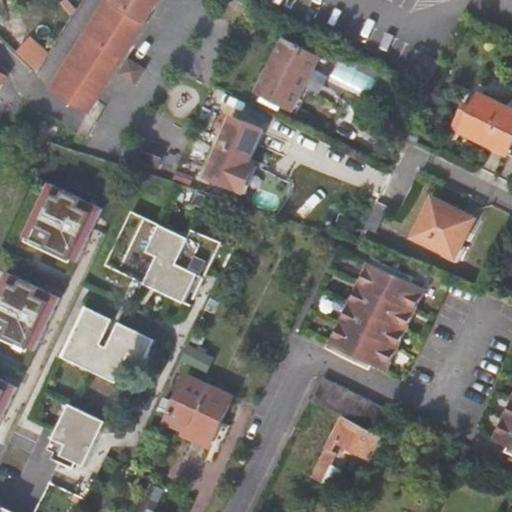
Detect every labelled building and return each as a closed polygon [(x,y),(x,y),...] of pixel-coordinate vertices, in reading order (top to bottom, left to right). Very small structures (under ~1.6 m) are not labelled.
[(91,112),(160,0),(109,0),(55,88),(91,112)] [(39,67),(53,50),(33,34),(19,51),(39,67)] [(294,113),(321,58),(285,40),(258,94),(294,113)] [(432,85),(443,61),(419,49),(407,73),(432,85)] [(138,83),(147,67),(129,57),(120,72),(138,83)] [(370,98),(379,75),(339,58),(329,81),(370,98)] [(0,116),(21,93),(0,73),(0,116)] [(509,156),(511,150),(511,110),(506,107),(480,95),(472,110),(461,133),(509,156)] [(46,114),(24,100),(6,128),(19,133),(32,137),(46,114)] [(468,107),(456,130),(461,133),(472,110),(468,107)] [(52,144),(64,126),(46,114),(32,137),(35,138),(41,140),(50,143),(52,144)] [(249,165),(264,130),(233,116),(207,177),(244,193),(255,167),(249,165)] [(4,127),(0,133),(0,176),(19,133),(6,128),(4,127)] [(11,190),(35,138),(32,137),(19,133),(0,176),(0,209),(7,213),(11,190)] [(0,242),(11,217),(15,219),(50,143),(41,140),(7,213),(0,209),(0,250),(3,245),(0,243),(0,242)] [(23,237),(76,262),(102,209),(49,184),(23,237)] [(458,259),(476,221),(434,200),(414,237),(458,259)] [(109,265),(193,305),(223,244),(193,230),(189,238),(134,212),(109,265)] [(415,279),(372,259),(331,347),(387,374),(426,291),(413,285),(415,279)] [(0,286),(0,333),(34,350),(59,299),(6,274),(0,286)] [(156,339),(86,305),(63,354),(117,380),(131,351),(147,359),(156,339)] [(223,422),(234,398),(188,377),(167,422),(226,451),(236,428),(223,422)] [(322,378),(311,403),(337,416),(381,439),(394,413),(322,378)] [(0,422),(16,388),(0,379),(0,422)] [(511,395),(492,442),(505,447),(503,453),(511,456),(511,395)] [(78,462),(86,465),(107,420),(72,403),(55,438),(69,444),(64,455),(78,462)] [(381,439),(337,416),(308,476),(318,481),(332,452),(330,452),(335,443),(370,462),(381,439)] [(75,468),(78,462),(64,455),(57,452),(54,458),(75,468)]
